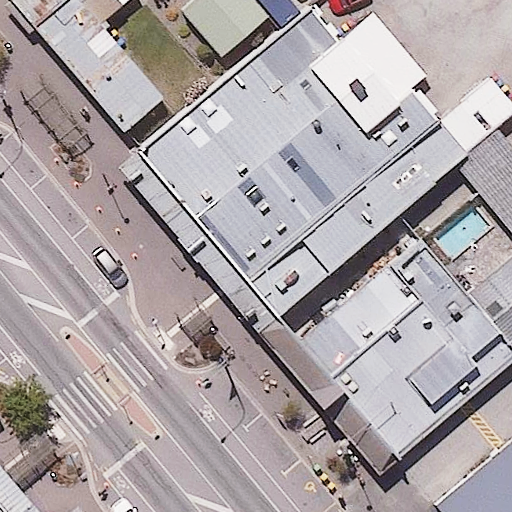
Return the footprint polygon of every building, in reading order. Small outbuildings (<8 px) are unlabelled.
[(12,0),(121,129),(154,95),(73,3),(76,0),(12,0)] [(257,0),(183,0),(175,7),(216,55),(267,10),(257,0)] [(338,37),(311,10),(133,148),(275,312),(382,233),(511,113),(511,99),(491,73),(440,117),(410,89),(428,73),(370,13),(338,37)] [(511,232),(511,276),(490,294),(511,320),(511,137),(465,176),(511,232)] [(382,233),(275,312),(398,452),(511,359),(511,329),(441,243),(411,267),(382,233)] [(511,511),(511,446),(437,508),(439,511),(511,511)]
